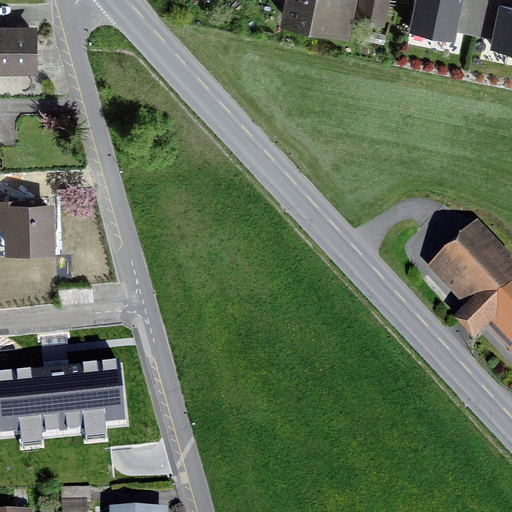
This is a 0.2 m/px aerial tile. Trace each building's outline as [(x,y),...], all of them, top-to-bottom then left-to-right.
[(352,0),(290,0),(287,20),(346,31),(352,0)] [(384,0),(363,0),(361,16),(381,19),(384,0)] [(416,0),(410,29),(454,38),(461,0),(416,0)] [(511,6),(500,4),(491,46),(511,50),(511,6)] [(0,70),(4,71),(4,68),(32,68),(32,30),(6,30),(6,27),(0,27),(0,70)] [(0,226),(9,226),(10,248),(50,247),(49,207),(25,208),(25,200),(0,201),(0,226)] [(460,318),(475,334),(490,320),(511,343),(511,273),(473,232),(439,265),(475,304),(460,318)] [(429,263),(437,253),(417,236),(409,246),(429,263)] [(92,300),(91,284),(58,287),(59,302),(92,300)] [(67,334),(40,337),(41,346),(68,343),(67,334)] [(126,423),(120,366),(53,373),(0,378),(0,436),(21,435),(21,427),(39,425),(41,437),(85,432),(84,421),(103,419),(104,426),(126,423)] [(91,502),(91,487),(61,487),(61,502),(91,502)]
